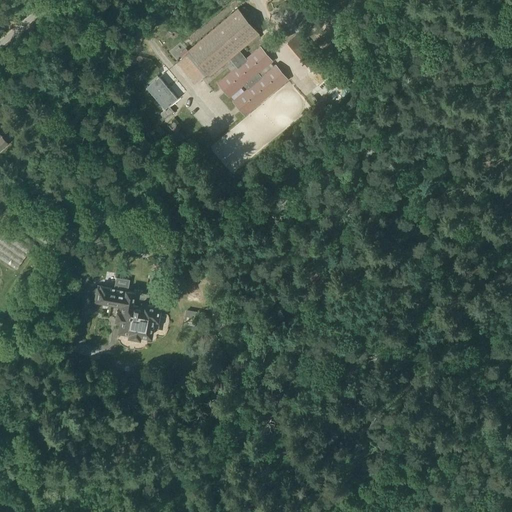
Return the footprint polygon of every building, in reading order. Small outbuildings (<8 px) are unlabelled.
[(247,58),(240,50),(259,33),(238,8),(190,48),(192,50),(178,61),(196,83),(202,78),(207,84),(228,66),(232,71),(218,83),(230,97),(232,95),(239,89),(244,85),(247,88),(242,93),(235,99),(233,100),(245,114),(288,78),(276,64),(262,76),(259,72),(273,61),(261,47),(247,58)] [(165,109),(177,98),(159,77),(147,87),(165,109)] [(232,95),(235,99),(242,93),(239,89),(232,95)] [(165,120),(174,112),(172,109),(171,107),(161,115),(162,117),(160,119),(162,121),(165,119),(165,120)] [(155,129),(161,136),(165,132),(160,126),(155,129)] [(0,133),(0,150),(8,143),(7,142),(11,139),(3,131),(0,133)] [(104,230),(88,233),(90,246),(106,244),(104,230)] [(150,254),(153,239),(128,235),(125,250),(150,254)] [(127,291),(129,280),(115,277),(113,288),(103,286),(97,285),(96,292),(95,300),(120,305),(119,312),(116,311),(115,319),(120,320),(118,331),(128,332),(127,336),(130,339),(135,340),(138,338),(139,334),(149,336),(151,329),(154,330),(158,328),(159,322),(156,319),(160,300),(148,298),(148,294),(127,291)] [(211,329),(213,313),(187,309),(184,325),(211,329)]
